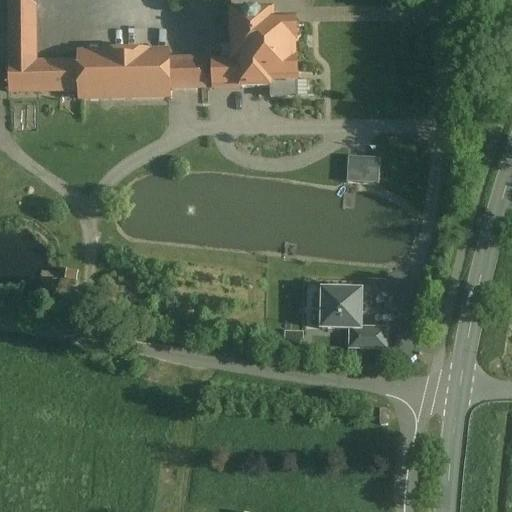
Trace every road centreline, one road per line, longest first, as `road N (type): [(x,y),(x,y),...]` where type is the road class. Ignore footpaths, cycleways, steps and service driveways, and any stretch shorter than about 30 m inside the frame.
road 1 (unclassified): [(0,324),(297,377),(459,393)]
road 2 (tertiary): [(511,171),(487,247),(459,393)]
